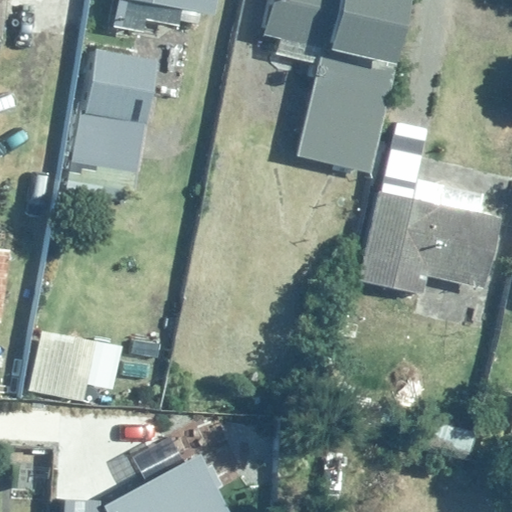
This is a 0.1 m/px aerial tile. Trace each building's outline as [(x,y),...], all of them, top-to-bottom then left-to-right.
[(197,0),(102,0),(97,24),(127,31),(129,20),(164,27),(168,10),(194,16),(197,0)] [(390,0),(254,0),(248,35),(265,38),(261,57),(300,65),(280,156),(354,171),(390,0)] [(145,60),(81,48),(60,163),(124,174),(145,60)] [(419,131),(377,122),(342,282),(405,295),(409,276),(473,290),(490,214),(405,195),(419,131)] [(109,345),(26,330),(14,392),(71,402),(73,387),(100,392),(109,345)] [(460,385),(407,373),(393,436),(447,447),(460,385)] [(511,392),(502,452),(511,453),(511,392)] [(220,511),(181,446),(80,505),(84,511),(220,511)] [(78,511),(78,499),(43,498),(43,511),(78,511)]
